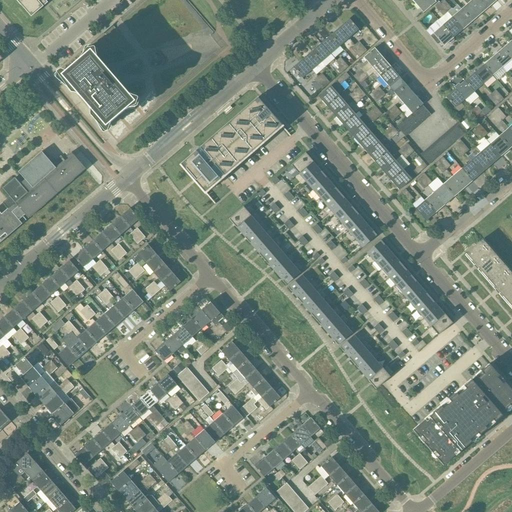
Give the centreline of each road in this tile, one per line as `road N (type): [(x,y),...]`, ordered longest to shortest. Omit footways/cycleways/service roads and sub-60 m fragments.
road 1 (residential): [(420,254),(257,68)]
road 2 (residential): [(511,11),(427,77),(356,0)]
road 3 (residential): [(126,180),(257,68)]
road 4 (residential): [(0,289),(126,180)]
road 5 (residential): [(106,511),(0,388)]
road 6 (residential): [(414,511),(310,392)]
road 7 (residential): [(310,392),(207,274)]
road 8 (residential): [(511,361),(420,254)]
road 9 (residential): [(134,372),(131,340),(207,274)]
road 10 (residential): [(414,511),(511,429)]
road 11 (residential): [(234,485),(236,458),(310,392)]
road 12 (residential): [(207,274),(126,180)]
road 13 (residential): [(420,254),(511,176)]
